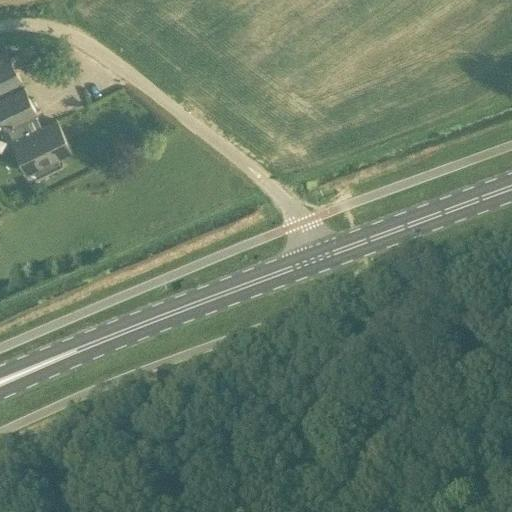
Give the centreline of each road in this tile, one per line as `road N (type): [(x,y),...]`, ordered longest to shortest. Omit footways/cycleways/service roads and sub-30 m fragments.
road 1 (unclassified): [(321,257),(265,184),(96,50),(39,26),(0,26)]
road 2 (primary): [(105,339),(321,257)]
road 3 (primary): [(321,257),(511,188)]
